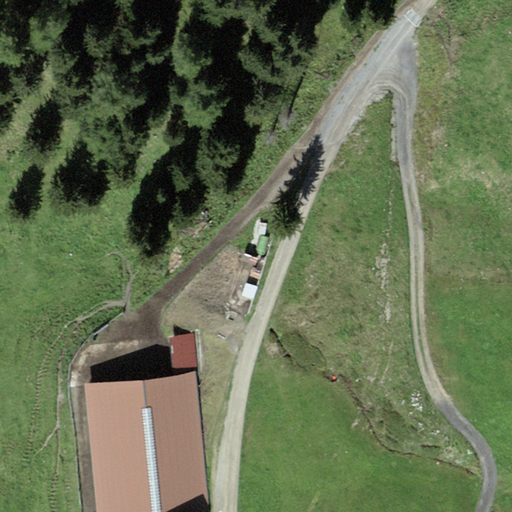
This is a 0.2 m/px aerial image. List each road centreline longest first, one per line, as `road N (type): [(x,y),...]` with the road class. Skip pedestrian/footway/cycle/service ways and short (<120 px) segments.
road 1 (track): [(434,0),(336,113),(253,353),(232,470),(233,511)]
road 2 (track): [(398,44),(417,226),(418,333),(428,382),(484,460),(481,511)]
